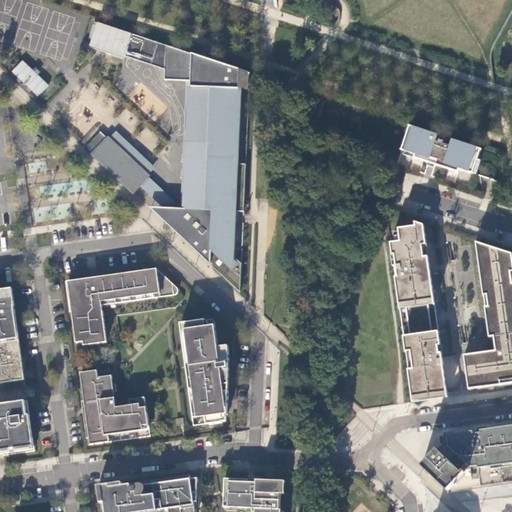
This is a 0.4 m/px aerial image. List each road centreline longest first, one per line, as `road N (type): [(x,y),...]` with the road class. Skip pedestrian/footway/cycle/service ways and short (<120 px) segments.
road 1 (residential): [(254,452),(258,337),(157,239),(36,255)]
road 2 (residential): [(511,407),(403,422),(367,459),(254,452)]
road 3 (residential): [(254,452),(67,475)]
